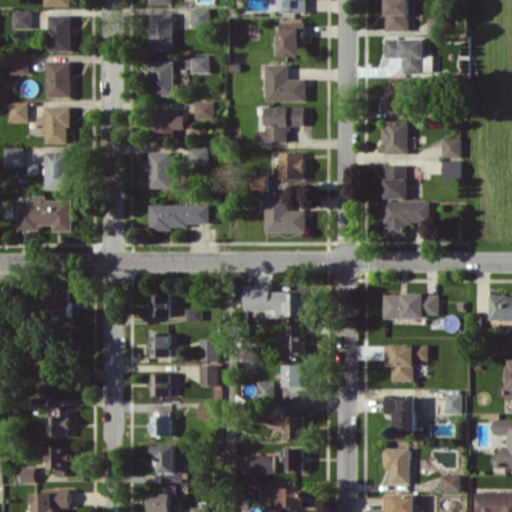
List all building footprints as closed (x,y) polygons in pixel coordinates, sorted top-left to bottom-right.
[(307,0),(281,0),(281,11),(308,11),(307,0)] [(409,0),(386,0),(387,30),(410,29),(409,0)] [(211,8),(193,8),(194,26),(212,26),(211,8)] [(14,27),(33,28),(33,10),(14,9),(14,27)] [(175,50),(175,12),(151,12),(151,50),(175,50)] [(51,50),(73,50),(72,14),(50,15),(51,50)] [(430,34),(446,33),(446,17),(429,18),(430,34)] [(307,21),(282,21),(282,55),(303,55),(303,44),(307,44),(307,21)] [(194,72),(212,72),(212,55),(194,55),(194,72)] [(31,73),(30,56),(11,56),(11,73),(31,73)] [(49,97),(73,96),(72,60),(49,61),(49,97)] [(175,61),(151,61),(151,95),(176,94),(175,61)] [(268,64),(269,101),(308,100),(308,78),(290,78),(290,63),(268,64)] [(407,78),(386,78),(386,112),(407,112),(407,78)] [(197,118),(216,118),(216,100),(197,100),(197,118)] [(11,121),(30,121),(30,101),(10,101),(11,121)] [(48,124),(47,143),(71,143),(72,106),(47,106),(47,115),(41,115),(41,124),(48,124)] [(306,106),(268,106),(269,141),(291,141),(290,125),(307,125),(306,106)] [(187,115),(176,115),(177,109),(155,109),(154,139),(176,139),(176,129),(186,129),(187,115)] [(409,153),(410,120),(386,119),(385,152),(409,153)] [(444,156),(462,157),(462,137),(444,137),(444,156)] [(209,146),(191,146),(191,164),(210,163),(209,146)] [(26,147),(6,147),(5,165),(25,165),(26,147)] [(48,189),(71,188),(71,150),(47,150),(48,189)] [(173,150),(150,151),(151,187),(174,187),(173,150)] [(306,151),(281,152),(282,178),(306,178),(306,151)] [(462,178),(462,160),(445,159),(445,177),(462,178)] [(408,198),(408,164),(385,164),(385,198),(408,198)] [(268,232),(308,231),(307,209),(290,209),(289,194),(267,194),(268,232)] [(74,230),(73,199),(47,199),(47,197),(19,197),(19,230),(40,229),(40,224),(54,224),(55,230),(74,230)] [(432,201),(385,201),(385,236),(407,235),(406,222),(432,222),(432,201)] [(151,204),(152,227),(211,226),(211,203),(151,204)] [(272,284),(246,284),(246,311),(308,313),(309,292),(272,291),(272,284)] [(71,289),(51,290),(52,316),(72,315),(71,289)] [(385,315),(440,316),(440,293),(386,292),(385,315)] [(172,293),(153,293),(153,315),(172,316),(172,293)] [(511,294),(491,294),(491,319),(511,319),(511,294)] [(202,309),(187,309),(187,319),(202,319),(202,309)] [(306,325),(288,324),(288,339),(283,338),(283,358),(305,358),(306,325)] [(153,355),(172,356),(172,332),(153,332),(153,355)] [(201,360),(219,360),(219,338),(201,338),(201,360)] [(430,359),(431,344),(386,343),(386,364),(394,364),(394,380),(416,380),(416,359),(430,359)] [(38,381),(53,381),(52,363),(38,364),(38,381)] [(309,363),(286,364),(287,389),(309,389),(309,363)] [(201,385),(220,384),(219,364),(201,364),(201,385)] [(172,372),(154,373),(154,395),(172,395),(172,372)] [(275,380),(258,380),(258,398),(275,398),(275,380)] [(464,393),(447,392),(447,412),(464,413),(464,393)] [(417,430),(418,397),(387,396),(387,412),(397,413),(396,429),(417,430)] [(217,403),(201,403),(201,418),(216,418),(217,403)] [(50,435),(72,435),(71,410),(62,410),(62,415),(50,416),(50,435)] [(154,435),(172,435),(173,411),(154,410),(154,435)] [(287,437),(305,437),(306,416),(272,415),(271,429),(288,429),(287,437)] [(511,418),(495,418),(495,433),(509,433),(509,448),(495,449),(495,466),(511,466),(511,418)] [(50,468),(60,468),(60,474),(73,474),(72,453),(70,453),(70,444),(50,445),(50,468)] [(177,444),(154,445),(154,455),(162,455),(162,481),(183,480),(183,471),(177,471),(177,444)] [(305,447),(281,447),(282,459),(288,459),(288,470),(306,469),(305,447)] [(391,483),(412,483),(412,447),(385,447),(385,468),(391,468),(391,483)] [(253,455),(254,473),(276,472),(276,454),(253,455)] [(39,482),(39,466),(19,466),(20,482),(39,482)] [(460,490),(461,474),(442,474),(442,489),(460,490)] [(179,484),(163,484),(163,493),(152,493),(151,511),(182,511),(183,493),(179,493),(179,484)] [(36,511),(59,511),(59,506),(74,506),(73,488),(36,489),(36,511)] [(269,488),(270,505),(305,505),(305,488),(269,488)] [(511,511),(511,490),(478,491),(478,511),(511,511)] [(417,511),(417,495),(385,494),(384,511),(417,511)]
